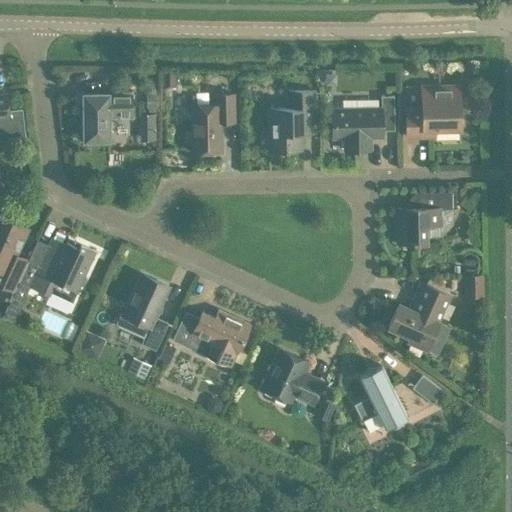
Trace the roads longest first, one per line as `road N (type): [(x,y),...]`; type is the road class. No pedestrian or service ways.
road 1 (residential): [(29,23),(338,31),(511,25)]
road 2 (residential): [(151,235),(328,315),(341,310),(361,266),(359,201),(351,188)]
road 3 (residential): [(29,23),(53,185),(151,235)]
road 4 (residential): [(351,188),(184,186),(163,197),(151,235)]
road 5 (residential): [(351,188),(390,176),(476,174)]
